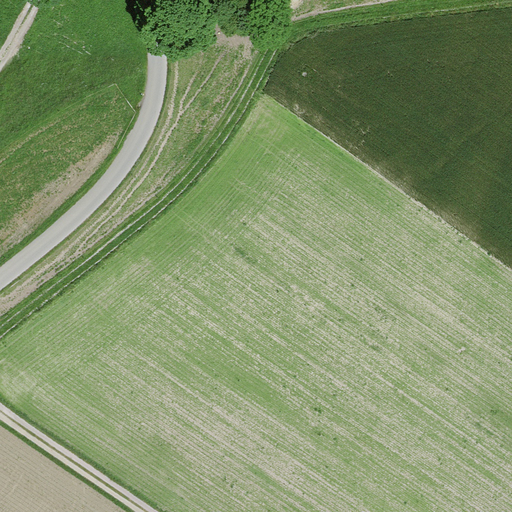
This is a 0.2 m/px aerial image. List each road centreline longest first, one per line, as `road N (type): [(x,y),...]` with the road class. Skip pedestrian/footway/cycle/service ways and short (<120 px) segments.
road 1 (unclassified): [(0,282),(120,172),(147,124),(157,39),(143,0)]
road 2 (track): [(0,412),(144,511)]
